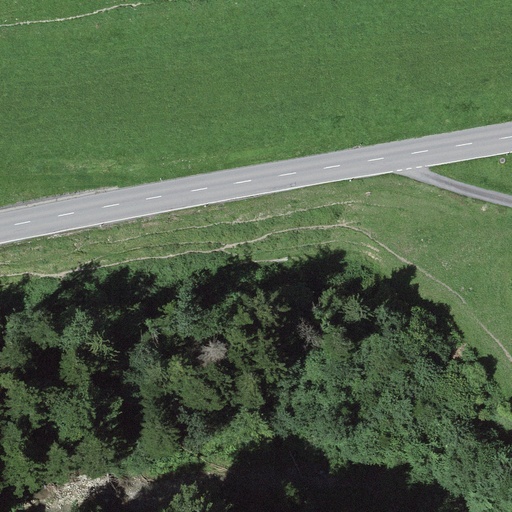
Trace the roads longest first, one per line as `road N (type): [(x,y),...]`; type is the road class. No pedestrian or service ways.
road 1 (secondary): [(511,137),(0,230)]
road 2 (track): [(511,206),(377,160)]
